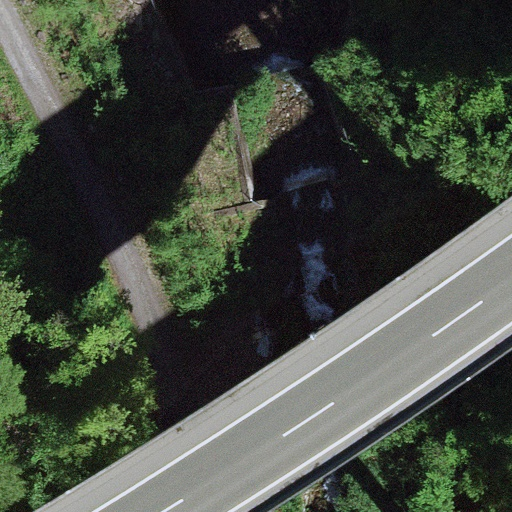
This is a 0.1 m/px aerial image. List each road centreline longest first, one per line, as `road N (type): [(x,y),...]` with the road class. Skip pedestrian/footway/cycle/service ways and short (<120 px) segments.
road 1 (track): [(0,13),(76,151),(161,353),(169,511)]
road 2 (motorway): [(511,277),(159,511)]
road 3 (track): [(121,511),(0,430)]
